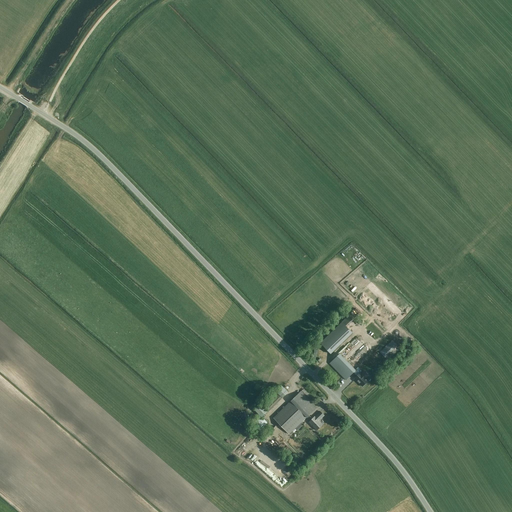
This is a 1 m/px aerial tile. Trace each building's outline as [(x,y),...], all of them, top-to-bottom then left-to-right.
[(349,315),(320,343),(331,354),(352,333),(346,327),(353,320),(349,315)] [(392,341),(380,352),(385,358),(397,346),(392,341)] [(339,354),(329,364),(346,380),(353,372),(356,376),(354,378),(362,386),(368,381),(365,378),(368,375),(364,371),(361,374),(360,373),(362,371),(358,367),(355,370),(339,354)] [(268,412),(282,398),(288,393),(282,386),(276,391),(277,393),(264,407),(268,412)] [(315,416),(312,419),(309,415),(317,408),(301,391),(291,401),(291,402),(274,418),(289,434),(294,430),(293,430),(306,417),(310,421),(308,422),(316,431),(322,425),(319,421),(324,416),(320,412),(315,417),(315,416)] [(268,411),(261,404),(254,410),(262,417),(268,411)] [(267,427),(267,426),(267,425),(267,424),(267,423),(266,422),(265,421),(265,420),(264,420),(263,419),(262,419),(261,419),(260,419),(259,419),(258,419),(257,419),(256,420),(255,420),(255,421),(254,421),(254,422),(253,423),(253,424),(253,425),(253,426),(253,427),(253,428),(253,429),(254,430),(254,431),(255,431),(256,432),(257,432),(257,433),(258,433),(259,433),(260,433),(261,433),(262,433),(264,432),(265,431),(266,431),(266,430),(267,429),(267,428),(267,427)]
